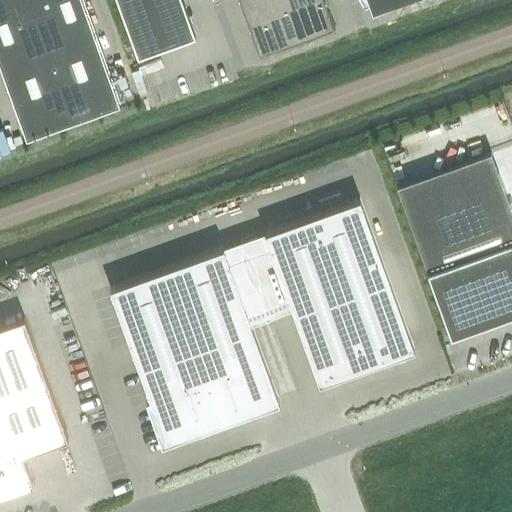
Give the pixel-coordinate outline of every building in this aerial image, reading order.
[(0,0),(0,61),(27,135),(121,101),(84,0),(0,0)] [(118,0),(138,55),(195,34),(183,0),(118,0)] [(325,0),(241,0),(259,50),(334,23),(325,0)] [(511,208),(491,150),(397,184),(449,329),(451,328),(452,332),(485,320),(486,322),(511,312),(511,208)] [(360,196),(265,231),(319,382),(415,348),(360,196)] [(224,245),(110,286),(130,343),(141,373),(151,402),(154,409),(164,438),(278,397),(242,295),(224,245)] [(7,323),(0,325),(0,491),(32,480),(23,453),(68,437),(65,429),(25,316),(7,323)]
